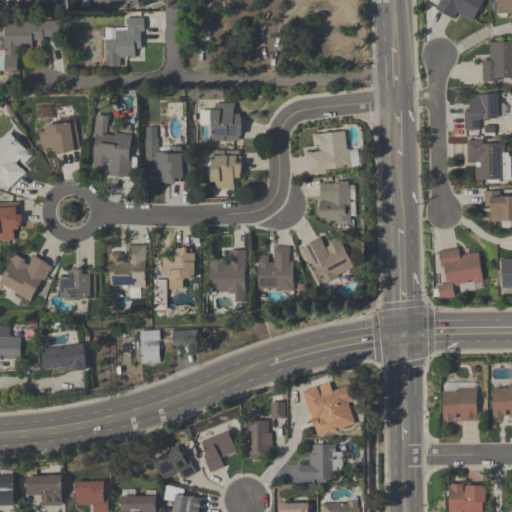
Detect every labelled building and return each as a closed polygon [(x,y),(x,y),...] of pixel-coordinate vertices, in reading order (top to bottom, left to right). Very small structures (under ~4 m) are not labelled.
[(458,16),(474,23),(484,0),(442,0),(437,12),(456,21),(458,16)] [(511,0),(496,0),(496,20),(511,20),(511,0)] [(104,29),(104,60),(142,60),(142,19),(126,19),(126,29),(104,29)] [(4,22),(3,73),(19,73),(19,49),(33,49),(33,40),(58,40),(58,23),(4,22)] [(511,42),(491,42),(491,62),(482,62),(482,82),(511,81),(511,42)] [(473,94),(473,105),(464,105),(464,131),(484,131),(484,120),(505,120),(505,104),(499,104),(499,95),(473,94)] [(209,112),(209,142),(242,141),(242,113),(233,113),(233,104),(213,104),(213,112),(209,112)] [(109,116),(95,115),(93,167),(109,167),(108,178),(131,179),(132,135),(109,134),(109,116)] [(40,127),(44,148),(53,147),(55,155),(81,151),(76,121),(40,127)] [(146,180),(162,180),(162,186),(184,185),(183,153),(160,153),(159,128),(145,129),(146,180)] [(0,140),(0,179),(10,189),(27,173),(20,166),(32,155),(10,131),(0,140)] [(309,175),(360,168),(357,151),(348,152),(345,131),(314,135),(316,153),(306,154),(309,175)] [(467,163),(477,163),(477,181),(511,181),(511,152),(504,152),(504,141),(467,141),(467,163)] [(208,190),(234,190),(234,179),(242,179),(242,152),(208,151),(208,190)] [(318,182),(318,217),(328,217),(328,225),(351,225),(352,182),(318,182)] [(511,196),(489,197),(489,222),(511,221),(511,196)] [(21,231),(21,204),(0,203),(0,242),(14,242),(14,231),(21,231)] [(341,238),(324,246),(320,238),(302,247),(321,288),(357,272),(341,238)] [(147,246),(125,246),(125,254),(109,254),(110,288),(130,288),(130,298),(141,298),(141,290),(147,290),(147,246)] [(257,292),(294,292),(294,247),(274,247),(274,258),(257,258),(257,292)] [(173,258),(161,258),(162,281),(169,280),(169,290),(184,289),(184,279),(196,279),(195,249),(173,250),(173,258)] [(480,254),(461,256),(460,249),(441,251),(445,285),(439,286),(441,300),(456,298),(455,290),(483,287),(480,254)] [(246,250),(228,250),(228,260),(209,261),(209,294),(235,293),(235,302),(246,302),(246,250)] [(13,256),(0,282),(0,285),(10,290),(7,296),(32,308),(53,265),(32,255),(28,263),(13,256)] [(511,260),(501,260),(501,289),(511,289),(511,260)] [(97,300),(96,270),(68,270),(68,278),(60,279),(60,301),(97,300)] [(22,357),(0,357),(0,325),(11,325),(11,337),(22,337),(22,357)] [(142,362),(157,362),(157,337),(142,337),(142,362)] [(42,347),(43,371),(87,370),(86,346),(42,347)] [(443,422),(478,422),(477,381),(443,382),(443,422)] [(511,385),(493,386),(493,419),(511,419),(511,385)] [(355,426),(349,404),(358,401),(353,386),(320,396),(318,388),(303,392),(316,437),(355,426)] [(284,419),(284,404),(272,404),(272,419),(284,419)] [(248,422),(247,460),(271,460),(271,422),(248,422)] [(237,451),(228,431),(199,443),(211,473),(225,467),(221,458),(237,451)] [(334,481),(334,471),(343,472),(343,453),(336,453),(336,445),(311,445),(310,465),(300,465),(300,481),(334,481)] [(195,472),(179,446),(152,461),(164,481),(178,472),(182,480),(195,472)] [(0,506),(14,506),(14,476),(0,476),(0,506)] [(62,478),(25,478),(25,497),(42,497),(42,506),(62,506),(62,478)] [(92,511),(107,511),(108,484),(75,484),(75,506),(92,506),(92,511)] [(173,511),(175,500),(165,498),(167,484),(185,489),(184,495),(206,498),(204,511),(173,511)] [(449,486),(448,511),(485,511),(485,486),(449,486)] [(156,511),(156,493),(121,493),(120,511),(156,511)] [(322,511),(322,503),(348,502),(348,501),(358,500),(358,508),(360,508),(360,511),(322,511)] [(280,511),(280,502),(310,502),(310,511),(280,511)]
